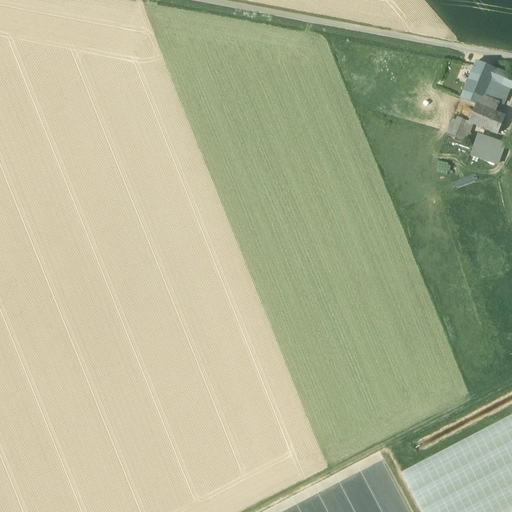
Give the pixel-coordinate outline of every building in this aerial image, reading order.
[(461,99),(476,106),(480,107),(484,97),(491,81),(496,70),(477,62),(461,99)] [(511,76),(496,70),(491,81),(506,87),(511,89),(511,76)] [(484,97),(499,104),(506,87),(491,81),(484,97)] [(476,106),(469,122),(468,123),(473,125),(497,135),(505,117),(495,113),(499,104),(484,97),(480,107),(476,106)] [(470,133),(473,125),(468,123),(469,122),(454,116),(446,134),(464,141),(467,132),(470,133)] [(469,156),(498,167),(506,144),(477,134),(469,156)] [(511,511),(511,415),(401,473),(421,511),(511,511)]
